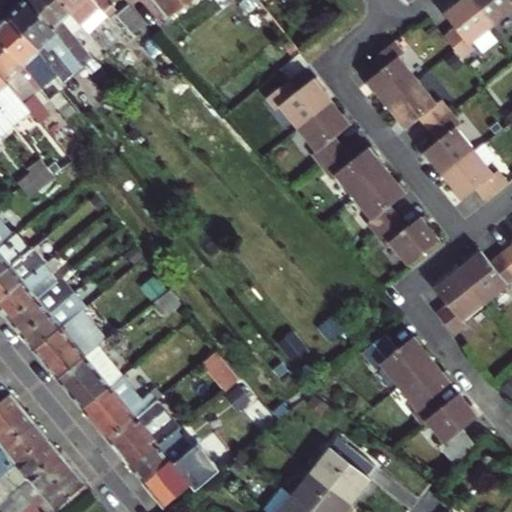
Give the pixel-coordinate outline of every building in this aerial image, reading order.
[(63,80),(82,64),(30,0),(26,0),(9,17),(40,53),(58,74),(63,80)] [(83,24),(62,0),(30,0),(82,64),(90,73),(99,66),(74,33),(82,25),(83,24)] [(62,0),(83,24),(82,25),(89,34),(117,9),(113,6),(116,2),(114,0),(62,0)] [(155,0),(171,18),(195,0),(155,0)] [(443,35),(462,58),(474,49),(471,45),(493,26),(471,0),(459,0),(444,13),(455,26),(443,35)] [(511,0),(471,0),(493,26),(511,10),(511,0)] [(130,4),(117,15),(144,48),(158,36),(130,4)] [(0,24),(0,36),(41,88),(49,81),(31,60),(40,53),(9,17),(0,24)] [(0,36),(0,71),(31,110),(45,128),(56,120),(35,93),(41,88),(0,36)] [(404,52),(394,40),(372,58),(381,70),(367,81),(387,105),(418,80),(400,56),(404,52)] [(58,74),(40,53),(31,60),(49,81),(58,74)] [(0,107),(13,124),(14,124),(31,110),(0,71),(0,107)] [(298,128),(332,100),(314,77),(298,90),(289,79),(266,97),(276,109),(281,105),(298,128)] [(75,78),(67,85),(78,99),(86,92),(75,78)] [(437,103),(418,80),(387,105),(406,128),(419,117),(429,129),(451,110),(441,99),(437,103)] [(49,99),(66,119),(76,112),(60,91),(49,99)] [(312,153),(321,165),(344,147),(335,136),(351,123),(332,100),(298,128),(316,150),(312,153)] [(0,107),(0,132),(1,134),(14,124),(13,124),(0,107)] [(423,151),(443,174),(475,149),(456,126),(461,123),(451,110),(429,129),(437,139),(423,151)] [(336,174),(354,196),(387,169),(369,146),(353,158),(344,147),(321,165),(331,177),(336,174)] [(484,199),(507,181),(497,169),(493,172),(475,149),(443,174),(463,198),(475,188),(484,199)] [(28,169),(32,173),(42,186),(54,175),(41,159),(28,169)] [(376,233),(398,215),(390,205),(406,192),(387,169),(354,196),(371,218),(367,221),(376,233)] [(20,183),(21,185),(30,195),(42,186),(32,173),(20,183)] [(15,178),(0,189),(0,193),(5,199),(21,185),(20,183),(15,178)] [(390,241),(408,264),(439,238),(421,216),(408,227),(398,215),(376,233),(385,245),(390,241)] [(0,246),(12,236),(0,219),(0,246)] [(0,246),(0,274),(31,248),(18,232),(12,236),(0,246)] [(31,248),(0,274),(0,300),(44,263),(37,256),(52,243),(46,236),(31,248)] [(511,242),(501,252),(511,264),(511,242)] [(69,252),(65,247),(48,261),(53,266),(69,252)] [(457,268),(485,301),(511,278),(511,264),(501,252),(489,261),(480,249),(457,268)] [(0,300),(0,308),(9,320),(58,281),(52,273),(56,269),(53,266),(48,261),(44,263),(0,300)] [(80,273),(75,267),(58,281),(63,287),(80,273)] [(457,268),(434,286),(447,302),(436,311),(454,334),(466,324),(462,319),(485,301),(457,268)] [(83,310),(112,285),(107,280),(99,286),(97,283),(75,301),(83,310)] [(21,335),(70,295),(63,287),(58,281),(9,320),(21,335)] [(166,291),(153,301),(165,317),(178,307),(166,291)] [(75,301),(70,295),(21,335),(33,350),(80,312),(81,311),(83,310),(75,301)] [(58,379),(98,346),(106,340),(92,324),(91,325),(80,312),(33,350),(58,379)] [(385,331),(362,350),(376,366),(380,363),(398,385),(432,358),(414,335),(397,348),(385,331)] [(58,379),(83,409),(123,376),(98,346),(58,379)] [(216,349),(202,363),(226,391),(241,380),(216,349)] [(451,381),(432,358),(398,385),(417,406),(412,410),(422,422),(427,418),(443,404),(435,394),(451,381)] [(511,375),(500,385),(511,397),(511,396),(511,375)] [(108,439),(155,400),(159,396),(153,390),(142,400),(123,376),(83,409),(108,439)] [(0,403),(13,393),(0,377),(0,403)] [(459,391),(443,404),(427,418),(445,439),(441,443),(458,464),(475,444),(462,428),(478,415),(459,391)] [(13,393),(0,403),(0,423),(22,405),(13,393)] [(327,426),(336,417),(315,396),(306,404),(327,426)] [(180,428),(155,400),(108,439),(131,467),(175,432),(180,428)] [(256,400),(244,410),(265,433),(277,423),(256,400)] [(0,451),(36,422),(22,405),(0,423),(0,451)] [(361,428),(349,418),(340,429),(353,439),(361,428)] [(212,433),(197,444),(203,451),(234,427),(229,420),(212,433)] [(0,451),(0,478),(49,438),(36,422),(0,451)] [(192,436),(197,444),(212,433),(205,426),(192,436)] [(131,467),(144,482),(171,459),(173,462),(190,450),(175,432),(131,467)] [(313,471),(352,503),(372,478),(368,476),(377,465),(337,434),(329,444),(332,447),(313,471)] [(49,438),(0,478),(0,503),(1,503),(61,453),(49,438)] [(171,459),(144,482),(164,507),(191,485),(193,489),(195,493),(213,478),(190,450),(173,462),(171,459)] [(22,511),(75,469),(61,453),(1,503),(4,508),(3,509),(5,511),(22,511)] [(486,454),(475,468),(484,475),(495,462),(486,454)] [(54,511),(88,485),(75,469),(22,511),(54,511)] [(352,503),(313,471),(294,495),(314,511),(344,511),(345,511),(352,503)] [(314,511),(294,495),(292,497),(284,490),(266,511),(267,511),(314,511)]
